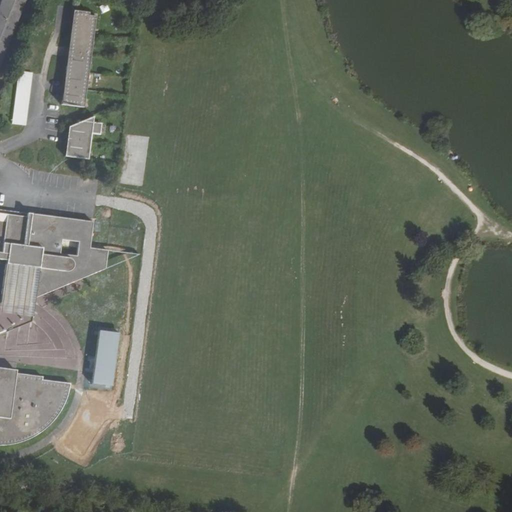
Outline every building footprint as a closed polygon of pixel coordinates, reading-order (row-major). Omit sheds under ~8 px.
[(0,61),(24,0),(1,0),(0,3),(0,61)] [(89,12),(72,11),(60,104),(83,107),(95,16),(88,16),(89,12)] [(32,73),(18,71),(12,124),(25,125),(32,73)] [(81,121),(68,127),(64,156),(87,159),(90,134),(99,135),(100,123),(92,123),(81,121)] [(0,213),(34,218),(34,214),(0,209),(0,213)] [(0,445),(11,444),(21,442),(32,437),(40,432),(49,425),(58,415),(62,406),(65,399),(68,390),(69,384),(41,380),(42,377),(15,373),(15,370),(0,368),(0,302),(0,303),(34,308),(35,298),(105,269),(107,251),(89,248),(92,222),(34,214),(34,218),(0,213),(0,445)] [(98,331),(91,384),(110,386),(117,334),(98,331)]
